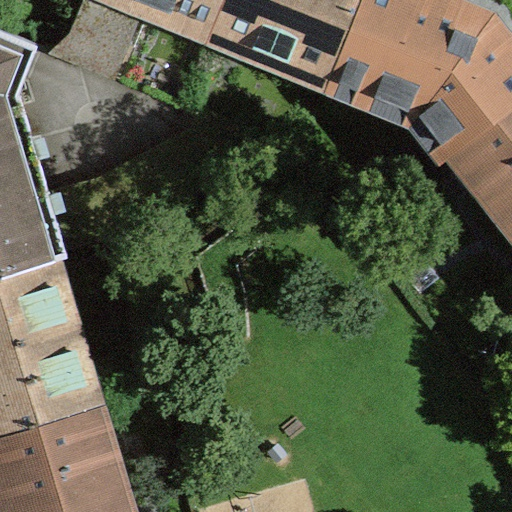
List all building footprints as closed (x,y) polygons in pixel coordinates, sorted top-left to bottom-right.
[(84,0),(71,31),(52,50),(110,74),(140,0),(177,0),(215,15),(221,0),(84,0)] [(333,63),(358,0),(221,0),(215,15),(333,63)] [(455,0),(358,0),(333,63),(424,101),(457,142),(464,137),(511,98),(511,42),(490,14),(455,0)] [(36,43),(0,28),(0,267),(41,255),(110,235),(229,172),(265,137),(199,110),(192,127),(99,177),(48,191),(18,89),(36,43)] [(511,98),(464,137),(492,173),(480,183),(511,223),(511,98)] [(0,430),(86,405),(41,255),(0,267),(0,430)] [(113,511),(93,445),(108,440),(96,402),(86,405),(0,430),(0,495),(2,504),(0,504),(0,511),(113,511)] [(337,511),(342,503),(323,492),(312,511),(337,511)]
